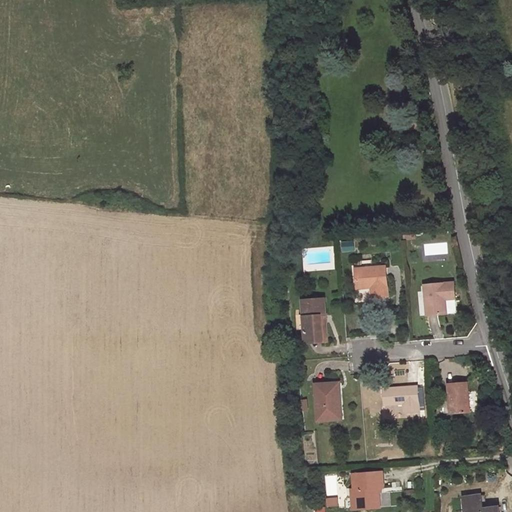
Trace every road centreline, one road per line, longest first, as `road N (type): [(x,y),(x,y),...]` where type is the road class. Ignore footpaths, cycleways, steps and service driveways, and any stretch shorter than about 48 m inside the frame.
road 1 (unclassified): [(413,0),(493,345)]
road 2 (residential): [(357,354),(493,345)]
